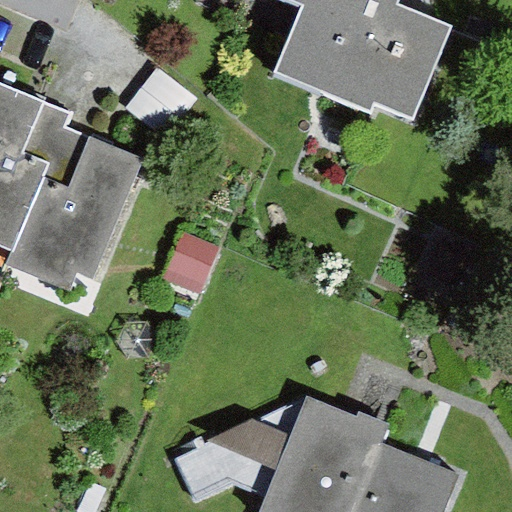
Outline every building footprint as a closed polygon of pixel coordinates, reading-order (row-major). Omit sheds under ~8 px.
[(274,0),(305,13),(277,80),(371,120),(376,107),(412,122),(448,37),(397,15),(403,0),(274,0)] [(157,72),(128,111),(166,140),(196,102),(157,72)] [(74,115),(0,83),(0,251),(14,258),(67,132),(74,115)] [(144,164),(67,132),(14,258),(9,269),(71,295),(79,276),(94,283),(144,164)] [(183,236),(164,281),(198,296),(217,250),(183,236)] [(347,414),(306,396),(173,461),(197,502),(230,486),(266,498),(260,511),(358,511),(383,450),(389,432),(347,414)] [(418,464),(383,450),(358,511),(445,511),(459,480),(418,464)]
